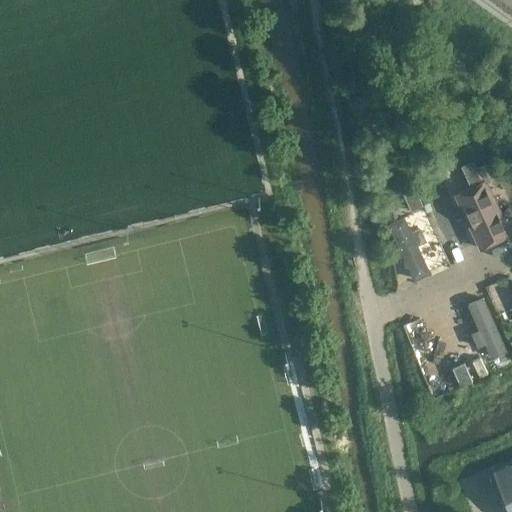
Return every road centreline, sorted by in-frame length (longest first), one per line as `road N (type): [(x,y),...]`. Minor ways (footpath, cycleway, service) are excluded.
road 1 (unclassified): [(375,315),(314,0)]
road 2 (unclassified): [(412,511),(375,315)]
road 3 (residential): [(375,315),(511,254)]
